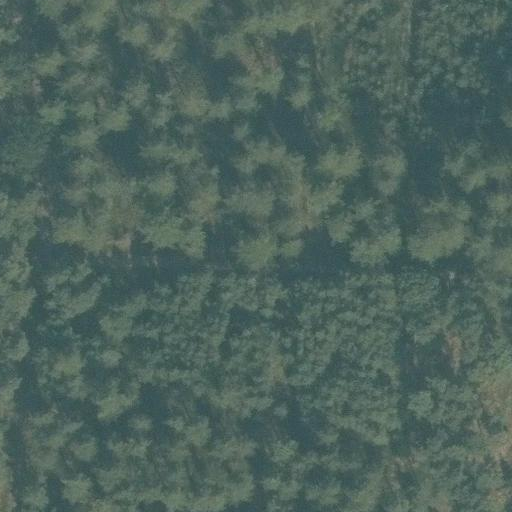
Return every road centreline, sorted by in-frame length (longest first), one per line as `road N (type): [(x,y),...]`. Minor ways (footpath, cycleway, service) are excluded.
road 1 (track): [(442,279),(41,253)]
road 2 (track): [(16,511),(41,253)]
road 3 (track): [(41,253),(16,116),(8,0)]
